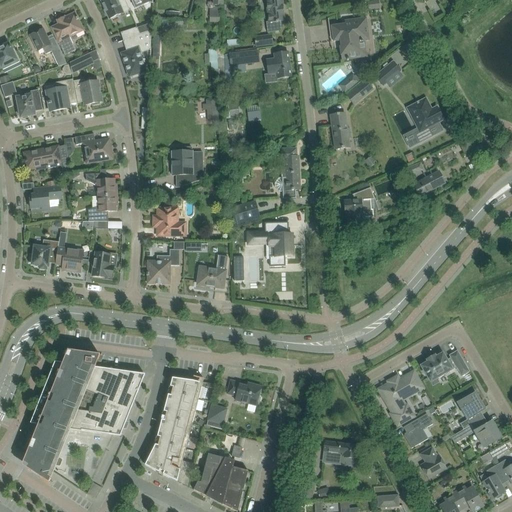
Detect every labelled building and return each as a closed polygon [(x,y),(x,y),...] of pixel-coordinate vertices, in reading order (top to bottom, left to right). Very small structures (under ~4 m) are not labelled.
[(108,16),(109,19),(129,11),(125,1),(119,3),(117,0),(100,0),(105,10),(104,11),(107,17),(108,16)] [(379,0),(378,0),(367,2),(369,11),(380,9),(379,0)] [(285,21),(282,1),(267,3),(269,23),(267,23),(268,33),(281,31),(280,22),(285,21)] [(219,7),(209,7),(209,23),(219,23),(219,7)] [(76,51),(69,37),(83,31),(78,20),(79,20),(78,18),(77,18),(75,14),(65,18),(64,17),(62,18),(63,19),(60,21),(59,20),(57,20),(59,25),(52,28),(65,56),(76,51)] [(349,59),(355,58),(367,57),(364,41),(363,41),(363,37),(369,36),(366,19),(355,20),(355,21),(350,21),(350,24),(332,27),(334,42),(340,41),(341,47),(340,47),(342,60),(347,60),(347,61),(349,61),(349,59)] [(137,29),(140,35),(152,31),(152,24),(137,29)] [(122,34),(123,39),(124,41),(123,41),(123,42),(124,41),(128,53),(122,54),(130,77),(137,74),(144,75),(144,61),(141,60),(139,53),(150,50),(150,51),(151,51),(152,31),(139,36),(137,28),(122,34)] [(43,29),(30,36),(38,52),(43,49),(46,55),(59,49),(54,38),(49,40),(43,29)] [(272,35),(255,37),(256,47),(273,45),(272,35)] [(0,71),(4,70),(3,67),(10,64),(12,66),(20,62),(14,49),(12,50),(11,49),(12,48),(11,47),(10,47),(9,44),(8,44),(6,44),(4,45),(2,46),(0,48),(0,71)] [(208,62),(217,63),(218,49),(208,49),(208,62)] [(230,54),(231,66),(260,63),(259,50),(230,54)] [(275,55),(275,59),(266,60),(268,75),(277,74),(278,79),(291,77),(288,53),(275,55)] [(70,63),(70,65),(72,74),(93,64),(89,54),(70,63)] [(375,77),(383,86),(401,72),(393,62),(375,77)] [(65,66),(62,69),(63,73),(67,75),(72,74),(70,65),(65,66)] [(345,91),(355,82),(352,79),(342,88),(345,91)] [(58,89),(56,90),(46,92),(50,112),(70,108),(69,105),(78,103),(74,82),(73,80),(57,84),(58,89)] [(85,106),(87,105),(92,104),(93,106),(100,105),(100,103),(102,102),(99,82),(85,84),(84,80),(74,82),(78,103),(78,104),(84,102),(85,106)] [(361,95),(371,87),(366,81),(347,97),(354,105),(363,97),(361,95)] [(13,83),(1,86),(5,98),(10,96),(8,90),(15,88),(13,83)] [(30,116),(33,115),(33,116),(35,115),(34,112),(42,110),(38,91),(19,95),(20,98),(17,98),(18,105),(17,107),(18,112),(20,113),(21,118),(22,118),(24,119),(27,118),(28,116),(30,116)] [(439,111),(434,114),(426,99),(419,103),(418,102),(416,103),(417,104),(407,109),(412,118),(415,117),(422,131),(415,134),(420,143),(433,136),(429,128),(439,122),(444,120),(439,111)] [(229,116),(237,116),(237,105),(228,105),(229,116)] [(260,111),(247,113),(248,122),(261,120),(260,111)] [(345,114),(341,114),(331,116),(336,150),(350,148),(348,139),(351,138),(350,129),(347,129),(345,114)] [(84,145),(85,152),(87,164),(91,163),(113,160),(112,154),(109,140),(95,142),(94,135),(75,138),(76,146),(84,145)] [(458,142),(463,153),(472,148),(467,138),(458,142)] [(58,147),(41,150),(24,154),(27,170),(36,168),(37,171),(43,170),(42,167),(61,163),(63,173),(69,172),(67,152),(59,153),(58,147)] [(192,148),(176,148),(176,152),(172,152),(172,176),(176,176),(176,188),(180,188),(203,180),(203,153),(193,153),(193,152),(192,152),(192,148)] [(277,181),(275,184),(275,187),(277,190),(279,192),(283,192),(283,196),(283,199),(295,199),(295,195),(295,190),(300,190),(298,157),(296,157),(296,150),(281,150),(282,161),(285,161),(286,178),(282,178),(279,179),(277,181)] [(420,164),(400,172),(402,178),(423,170),(420,164)] [(115,185),(114,180),(107,180),(106,170),(100,171),(100,174),(86,176),(86,182),(96,186),(98,191),(98,197),(115,196),(115,194),(117,193),(117,186),(115,185)] [(439,173),(414,186),(420,197),(445,184),(439,173)] [(61,187),(43,189),(34,190),(34,196),(30,196),(31,209),(43,208),(43,211),(50,211),(49,200),(62,199),(61,187)] [(355,201),(345,202),(347,227),(353,226),(354,230),(363,229),(363,226),(363,224),(371,224),(371,218),(374,217),(374,211),(373,211),(372,202),(376,201),(371,189),(354,196),(355,201)] [(118,199),(115,198),(115,196),(98,197),(99,208),(92,210),(88,210),(89,222),(94,222),(108,222),(109,222),(108,212),(116,212),(116,207),(118,205),(118,199)] [(260,218),(256,201),(233,207),(236,219),(233,220),(234,225),(237,224),(237,225),(260,218)] [(158,217),(157,217),(154,217),(153,228),(157,228),(157,236),(186,237),(186,224),(178,223),(178,209),(158,209),(158,217)] [(83,222),(83,229),(93,231),(93,229),(94,222),(83,222)] [(265,233),(248,233),(248,245),(249,245),(249,243),(269,242),(270,247),(275,247),(275,257),(270,257),(270,260),(270,268),(286,267),(285,257),(293,257),(293,249),(293,240),(293,235),(289,235),(279,235),(278,223),(265,224),(265,233)] [(55,264),(56,265),(58,248),(58,245),(59,243),(47,241),(46,248),(34,247),(33,255),(30,254),(29,263),(32,264),(32,265),(34,265),(35,267),(37,267),(39,266),(40,266),(40,269),(46,270),(47,267),(48,267),(49,259),(56,260),(55,264)] [(84,252),(58,248),(56,265),(63,266),(63,268),(62,270),(81,273),(84,252)] [(148,262),(148,265),(148,273),(147,273),(147,276),(148,276),(148,284),(156,284),(156,285),(157,285),(157,284),(161,284),(161,285),(161,284),(170,285),(170,266),(180,266),(180,250),(170,250),(170,257),(157,256),(157,262),(148,262)] [(112,278),(114,267),(109,266),(111,255),(95,253),(92,277),(107,279),(107,278),(112,278)] [(216,291),(216,288),(223,289),(228,257),(218,256),(216,270),(200,268),(198,285),(199,285),(203,287),(207,286),(215,288),(215,290),(216,291)] [(243,257),(234,258),(234,266),(243,266),(243,258),(243,257)] [(55,362),(55,364),(30,424),(38,425),(22,466),(49,484),(51,479),(48,477),(67,429),(121,437),(136,398),(136,397),(141,385),(145,375),(95,368),(100,357),(100,356),(68,351),(63,364),(55,362)] [(428,362),(421,366),(423,371),(422,371),(425,377),(427,376),(429,380),(431,383),(437,379),(446,374),(452,370),(452,369),(455,367),(458,372),(467,367),(457,351),(449,356),(451,359),(447,361),(443,354),(436,358),(435,356),(433,357),(432,357),(429,359),(427,361),(428,362)] [(408,397),(423,388),(414,373),(399,381),(397,378),(389,383),(390,384),(386,386),(386,387),(381,390),(385,396),(383,397),(395,417),(394,418),(398,426),(413,417),(409,409),(407,410),(399,397),(406,394),(408,397)] [(145,466),(163,475),(169,478),(188,488),(194,464),(183,461),(203,384),(193,382),(173,379),(170,387),(173,388),(171,396),(168,396),(164,412),(167,413),(164,421),(162,421),(157,437),(160,438),(158,446),(155,446),(145,466)] [(237,397),(236,398),(235,401),(257,407),(257,405),(259,405),(261,398),(259,398),(262,387),(248,383),(247,387),(240,385),(241,383),(231,381),(227,394),(237,397)] [(460,403),(458,404),(467,420),(460,423),(463,429),(463,430),(463,431),(471,426),(484,418),(480,410),(484,408),(476,394),(470,397),(469,397),(460,403)] [(223,425),(227,409),(212,405),(208,421),(207,426),(222,430),(222,429),(220,429),(221,424),(223,425)] [(427,414),(403,428),(406,433),(405,434),(404,436),(411,449),(428,439),(423,430),(433,425),(427,414)] [(484,418),(471,426),(474,433),(484,449),(486,448),(495,442),(495,441),(501,438),(493,424),(491,420),(487,422),(484,418)] [(345,458),(356,459),(358,446),(325,442),(324,452),(325,452),(323,462),(334,464),(334,461),(344,463),(345,458)] [(230,456),(240,459),(242,448),(233,446),(230,456)] [(497,447),(488,453),(492,459),(501,454),(497,447)] [(426,463),(421,466),(429,479),(446,469),(439,456),(437,457),(432,449),(421,455),(426,463)] [(226,460),(226,459),(208,455),(201,483),(198,482),(194,491),(236,511),(237,511),(241,500),(248,471),(232,468),(234,462),(226,460)] [(506,460),(496,466),(504,481),(509,478),(511,482),(511,465),(510,467),(506,460)] [(505,493),(499,483),(504,481),(496,466),(486,471),(486,474),(489,479),(483,483),(493,500),(496,498),(498,499),(502,496),(502,495),(505,493)] [(299,496),(311,499),(317,477),(304,474),(299,496)] [(92,483),(86,494),(96,499),(102,488),(92,483)] [(465,487),(454,493),(462,506),(467,503),(472,511),(474,511),(475,511),(476,511),(480,510),(481,508),(484,507),(473,487),(467,491),(465,487)] [(462,506),(454,493),(444,499),(446,503),(440,506),(443,511),(458,511),(456,509),(462,506)] [(399,507),(398,496),(378,498),(379,508),(399,507)] [(349,511),(350,509),(349,502),(340,502),(341,510),(340,511),(349,511)]
